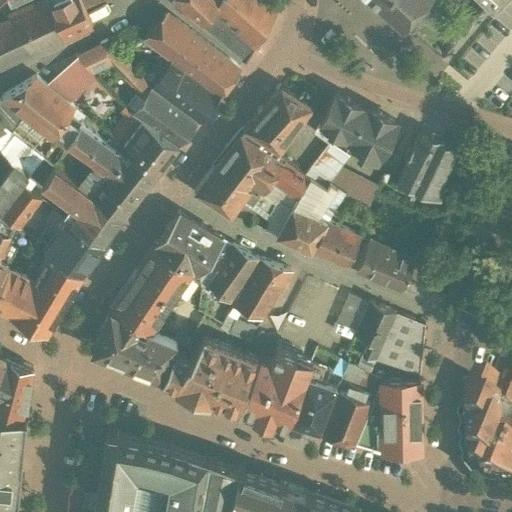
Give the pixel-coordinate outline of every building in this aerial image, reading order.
[(48,0),(39,0),(7,13),(9,17),(0,21),(0,65),(64,35),(49,2),(48,0)] [(81,0),(53,0),(49,2),(64,35),(92,22),(84,4),(81,0)] [(174,0),(245,58),(266,25),(277,6),(270,0),(174,0)] [(374,0),(381,6),(401,25),(423,0),(484,0),(485,0),(488,3),(493,8),(500,0),(374,0)] [(179,19),(165,12),(144,35),(170,54),(172,54),(177,47),(187,54),(201,36),(179,19)] [(240,67),(201,36),(187,54),(180,63),(219,93),(240,67)] [(153,86),(112,44),(106,50),(137,83),(135,85),(145,96),(153,86)] [(80,57),(54,80),(71,96),(95,75),(80,57)] [(219,94),(172,61),(159,78),(154,85),(199,118),(219,94)] [(36,73),(2,94),(25,112),(46,129),(53,134),(54,133),(57,129),(64,118),(74,104),(74,103),(36,73)] [(282,84),(244,126),(279,149),(312,103),(282,84)] [(197,120),(153,86),(145,96),(133,112),(142,118),(179,142),(197,120)] [(349,139),(366,107),(334,91),(320,119),(333,126),(332,128),(334,129),(347,135),(347,137),(349,139)] [(25,112),(2,94),(0,94),(0,120),(3,123),(11,129),(17,121),(25,112)] [(74,104),(64,118),(76,127),(81,120),(76,117),(81,110),(74,104)] [(366,107),(349,139),(362,145),(360,150),(377,158),(380,154),(397,120),(367,105),(366,107)] [(46,129),(25,112),(17,121),(39,138),(46,129)] [(76,127),(64,118),(57,129),(69,137),(76,127)] [(179,142),(142,118),(124,141),(127,144),(159,168),(179,142)] [(333,126),(320,119),(315,129),(329,139),(334,129),(332,128),(333,126)] [(122,150),(81,120),(76,127),(69,137),(66,141),(87,155),(84,159),(92,166),(91,166),(99,172),(103,168),(109,172),(123,152),(122,150)] [(279,149),(244,126),(215,162),(257,188),(257,187),(260,189),(263,191),(272,176),(284,157),(280,155),(283,151),(279,149)] [(465,149),(421,128),(397,178),(440,199),(465,149)] [(69,137),(57,129),(54,133),(66,141),(69,137)] [(43,154),(25,140),(17,151),(35,164),(43,154)] [(327,147),(320,142),(302,169),(310,174),(326,183),(330,178),(350,153),(331,141),(327,147)] [(123,152),(109,172),(103,168),(99,172),(91,166),(80,182),(122,215),(146,185),(159,168),(127,144),(122,150),(123,152)] [(302,169),(285,156),(284,157),(272,176),(298,194),(310,174),(302,169)] [(14,162),(0,180),(0,210),(22,182),(28,173),(14,162)] [(257,188),(214,162),(195,188),(231,212),(235,206),(248,216),(255,207),(241,198),(244,193),(252,199),(260,189),(257,187),(257,188)] [(80,182),(54,163),(42,179),(71,201),(71,200),(80,206),(71,217),(104,241),(122,215),(80,182)] [(326,183),(310,174),(298,194),(293,203),(318,214),(334,189),(338,183),(330,178),(326,183)] [(41,196),(22,182),(0,210),(0,211),(19,226),(41,196)] [(345,189),(338,183),(334,189),(343,194),(345,189)] [(318,214),(293,203),(277,232),(311,248),(327,218),(318,214)] [(71,217),(54,206),(47,216),(61,225),(46,245),(50,247),(82,271),(104,241),(71,217)] [(469,217),(450,208),(444,220),(463,229),(469,217)] [(213,230),(179,209),(154,240),(155,241),(192,266),(197,269),(205,260),(223,236),(213,230)] [(0,211),(0,282),(11,262),(8,261),(24,229),(19,226),(0,211)] [(361,233),(327,218),(311,248),(346,263),(347,263),(361,233)] [(369,237),(361,233),(347,263),(356,267),(369,237)] [(223,236),(205,260),(216,267),(234,243),(223,236)] [(414,256),(369,237),(356,267),(401,287),(408,272),(414,256)] [(155,241),(111,307),(147,327),(150,328),(192,266),(155,241)] [(216,267),(207,280),(212,284),(231,299),(243,281),(259,256),(234,243),(216,267)] [(11,312),(11,313),(47,330),(82,271),(50,247),(41,262),(36,270),(31,279),(11,312)] [(414,256),(408,272),(417,277),(428,255),(417,250),(414,256)] [(261,255),(233,302),(261,315),(291,267),(261,255)] [(470,275),(428,255),(417,277),(460,296),(470,275)] [(41,262),(32,257),(25,269),(26,270),(23,275),(31,279),(36,270),(41,262)] [(216,267),(205,260),(197,269),(199,271),(200,275),(202,283),(202,284),(208,288),(212,284),(207,280),(216,267)] [(25,269),(11,262),(0,282),(0,306),(11,312),(31,279),(23,275),(26,270),(25,269)] [(396,308),(370,298),(355,331),(368,337),(363,350),(376,355),(396,308)] [(260,317),(231,303),(229,309),(237,312),(257,322),(260,317)] [(111,307),(110,306),(92,349),(162,376),(173,350),(177,339),(150,328),(147,327),(111,307)] [(425,321),(396,308),(376,355),(373,361),(369,370),(382,374),(382,377),(419,376),(425,321)] [(257,322),(237,312),(230,330),(250,338),(257,322)] [(246,350),(203,333),(189,356),(184,354),(173,381),(202,392),(210,372),(216,374),(211,389),(223,394),(222,398),(224,399),(224,398),(238,403),(237,405),(239,406),(240,404),(259,355),(246,350)] [(335,352),(316,343),(310,358),(311,359),(310,360),(328,368),(335,352)] [(276,345),(271,356),(260,352),(259,355),(240,404),(256,411),(257,410),(271,415),(272,414),(286,420),(310,360),(311,359),(310,358),(276,345)] [(184,354),(173,350),(162,376),(173,381),(184,354)] [(33,366),(5,353),(0,366),(0,409),(26,414),(33,366)] [(382,374),(369,370),(373,361),(357,354),(354,362),(353,362),(363,368),(359,379),(377,386),(381,377),(382,377),(382,374)] [(511,363),(495,402),(495,405),(499,407),(511,412),(511,363)] [(336,386),(305,375),(287,420),(319,430),(336,386)] [(382,377),(381,377),(383,449),(421,448),(420,412),(419,376),(382,377)] [(371,399),(355,441),(383,449),(381,377),(377,386),(371,399)] [(498,388),(474,378),(463,406),(466,413),(462,421),(470,424),(463,440),(466,447),(464,453),(471,456),(468,465),(481,471),(499,427),(500,428),(501,426),(493,423),(499,407),(495,405),(492,404),(498,388)] [(371,399),(339,390),(322,431),(355,441),(371,399)] [(511,412),(499,407),(493,423),(501,426),(500,428),(511,432),(511,412)] [(0,409),(0,435),(23,438),(26,414),(0,409)] [(171,441),(143,434),(130,431),(108,427),(107,429),(108,429),(104,454),(103,454),(97,491),(85,489),(84,496),(82,506),(94,508),(93,511),(226,511),(238,464),(199,450),(198,450),(171,441)] [(511,432),(500,428),(499,427),(481,471),(479,476),(479,477),(511,484),(511,432)] [(23,438),(0,435),(0,506),(17,507),(23,438)] [(357,511),(359,508),(238,464),(226,511),(357,511)]
